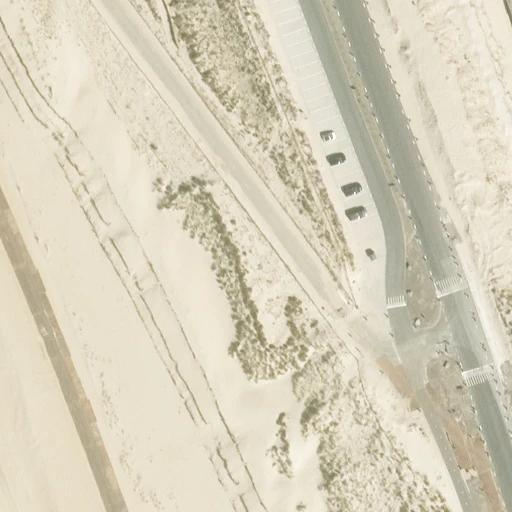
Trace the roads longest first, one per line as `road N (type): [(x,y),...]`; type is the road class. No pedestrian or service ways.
road 1 (unclassified): [(311,0),(387,209),(405,355)]
road 2 (unclassified): [(345,0),(462,333)]
road 3 (track): [(0,211),(116,511)]
road 4 (unclassified): [(462,333),(511,486)]
